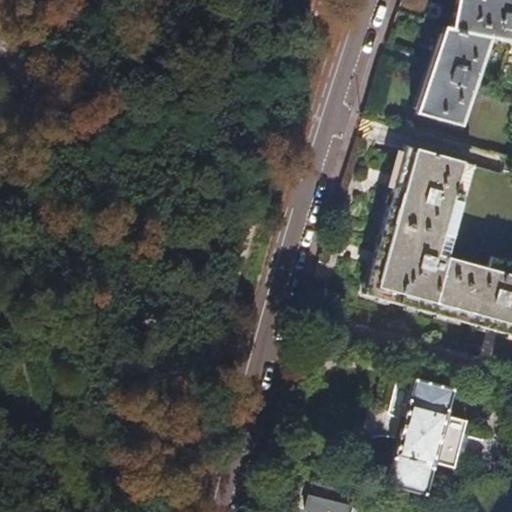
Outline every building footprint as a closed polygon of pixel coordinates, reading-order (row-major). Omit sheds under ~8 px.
[(511,0),(455,0),(451,28),(444,27),(407,130),(511,159),(511,0)] [(363,294),(511,336),(511,263),(492,258),(488,269),(447,258),(473,166),(404,147),(363,294)] [(492,258),(511,263),(511,174),(502,172),(500,174),(473,166),(447,258),(488,269),(492,258)] [(431,469),(432,469),(433,464),(445,416),(447,412),(445,411),(451,390),(413,380),(408,401),(406,401),(391,458),(392,458),(385,485),(424,495),(431,469)] [(464,421),(445,416),(433,464),(452,469),(464,421)] [(345,511),(348,506),(307,496),(304,510),(311,511),(345,511)]
